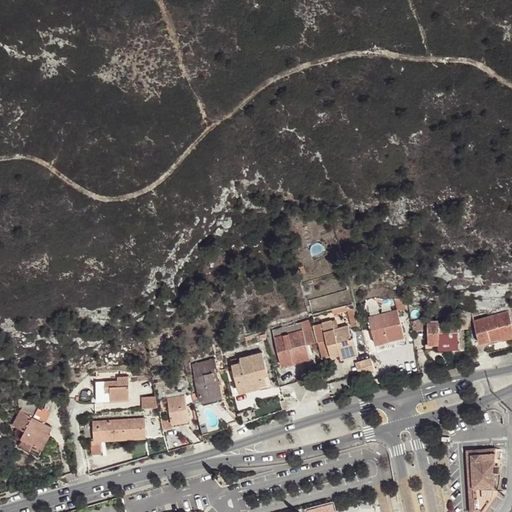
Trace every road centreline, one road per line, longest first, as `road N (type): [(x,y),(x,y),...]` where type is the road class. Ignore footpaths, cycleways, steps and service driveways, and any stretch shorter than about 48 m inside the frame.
road 1 (secondary): [(396,397),(134,475)]
road 2 (secondary): [(134,475),(392,428)]
road 3 (secondary): [(134,475),(11,511)]
